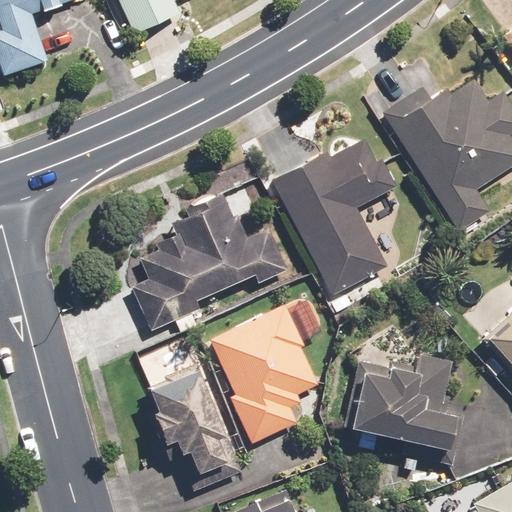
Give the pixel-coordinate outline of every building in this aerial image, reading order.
[(0,0),(0,74),(1,76),(47,61),(31,12),(69,0),(0,0)] [(115,0),(131,35),(180,13),(174,1),(175,0),(115,0)] [(511,27),(499,37),(511,52),(511,27)] [(420,85),(378,111),(454,230),(487,210),(473,189),(511,164),(511,138),(510,135),(511,133),(511,105),(502,89),(486,100),(468,71),(428,96),(420,85)] [(323,150),(266,180),(328,297),(386,266),(355,207),(396,186),(380,157),(376,159),(364,137),(326,157),(323,150)] [(126,284),(147,332),(198,309),(193,299),(251,273),(256,283),(286,270),(267,228),(246,238),(224,188),(182,206),(185,212),(163,222),(168,234),(150,242),(154,250),(137,257),(145,276),(126,284)] [(202,338),(247,443),(295,422),(289,407),(299,402),(295,393),(319,382),(285,302),(202,338)] [(511,304),(478,336),(511,373),(511,304)] [(398,455),(451,466),(461,414),(441,410),(451,357),(416,350),(413,368),(355,357),(341,427),(401,439),(398,455)] [(241,471),(196,362),(143,384),(153,408),(145,411),(165,460),(176,455),(191,491),(241,471)] [(511,511),(511,478),(470,502),(476,511),(511,511)] [(295,511),(285,486),(220,511),(295,511)]
